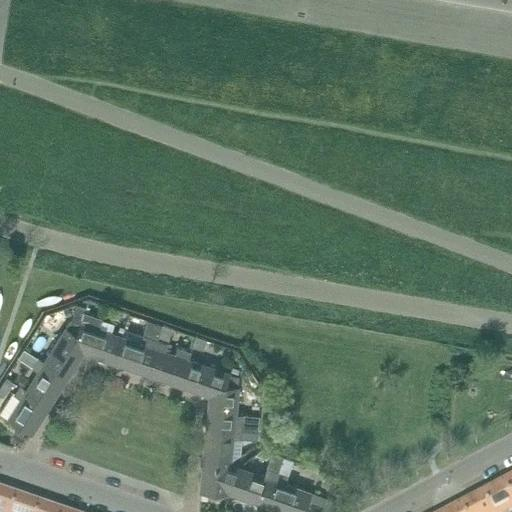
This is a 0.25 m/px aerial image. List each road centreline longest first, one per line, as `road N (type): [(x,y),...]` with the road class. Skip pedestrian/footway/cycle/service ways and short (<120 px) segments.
road 1 (residential): [(145,511),(0,461)]
road 2 (residential): [(511,446),(387,511)]
